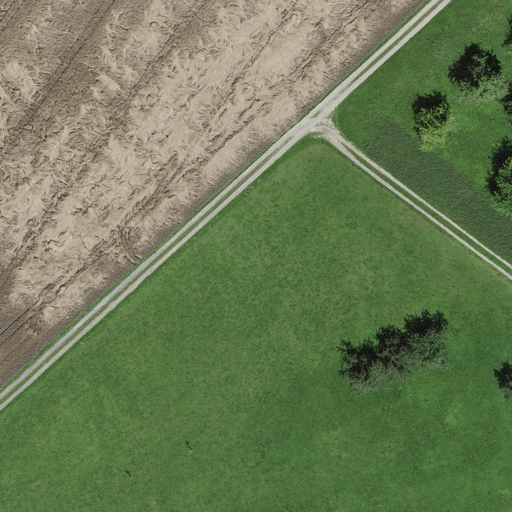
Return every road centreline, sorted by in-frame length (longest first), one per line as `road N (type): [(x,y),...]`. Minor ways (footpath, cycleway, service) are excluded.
road 1 (track): [(0,406),(444,0)]
road 2 (track): [(511,279),(310,126)]
